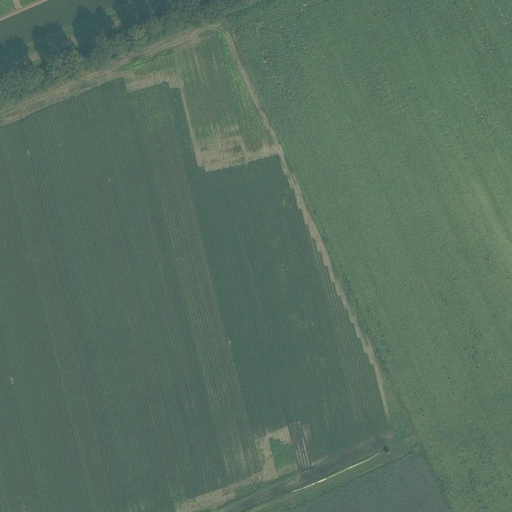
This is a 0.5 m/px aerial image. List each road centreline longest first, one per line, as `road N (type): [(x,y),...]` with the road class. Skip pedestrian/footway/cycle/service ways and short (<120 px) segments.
road 1 (unclassified): [(0,72),(170,0)]
road 2 (track): [(397,449),(259,511)]
